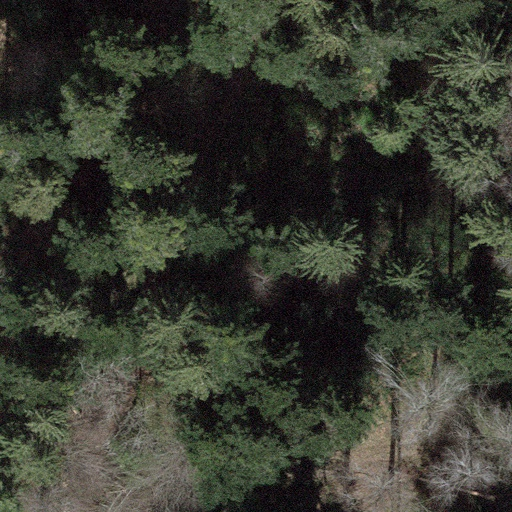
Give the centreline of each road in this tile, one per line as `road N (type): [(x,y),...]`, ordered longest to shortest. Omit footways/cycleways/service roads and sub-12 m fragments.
road 1 (track): [(275,0),(120,475),(117,511)]
road 2 (track): [(173,0),(224,155)]
